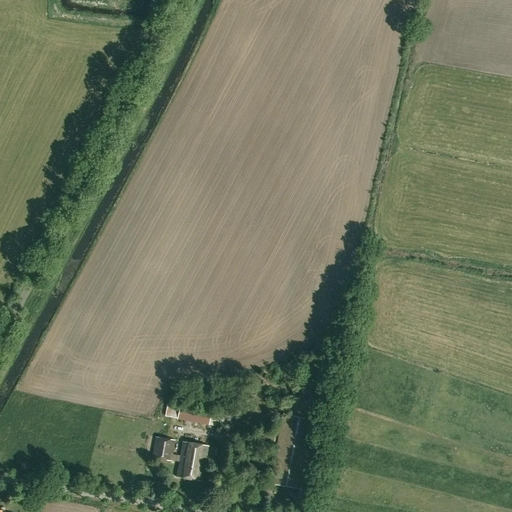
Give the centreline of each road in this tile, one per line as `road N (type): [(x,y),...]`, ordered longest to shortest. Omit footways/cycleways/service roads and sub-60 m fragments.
road 1 (unclassified): [(0,337),(176,0)]
road 2 (unclassified): [(0,479),(198,511)]
